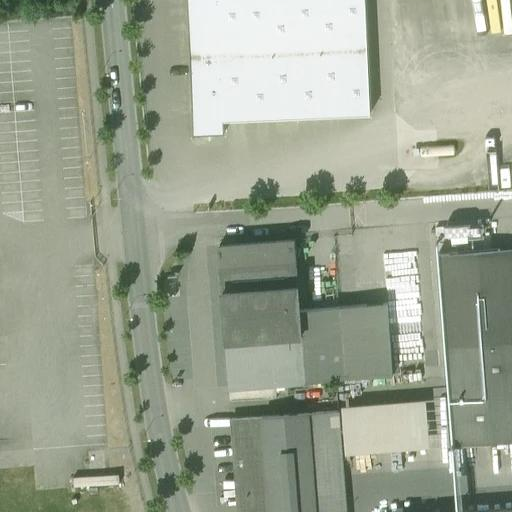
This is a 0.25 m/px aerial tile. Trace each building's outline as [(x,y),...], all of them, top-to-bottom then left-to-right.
[(367,0),(189,0),(195,133),(203,133),(211,139),(217,132),(225,132),(225,120),(372,114),(367,0)] [(295,241),(222,247),(233,388),(395,375),(388,304),(301,311),(295,241)] [(511,249),(439,255),(450,397),(454,446),(511,441),(511,249)] [(416,255),(392,255),(392,297),(416,297),(416,255)] [(450,397),(340,405),(341,412),(344,454),(454,446),(450,397)] [(341,412),(234,419),(241,511),(348,511),(344,454),(341,412)] [(109,447),(92,448),(93,480),(111,479),(109,447)]
